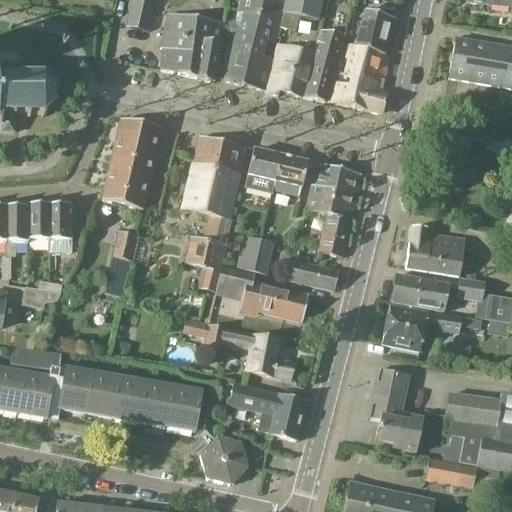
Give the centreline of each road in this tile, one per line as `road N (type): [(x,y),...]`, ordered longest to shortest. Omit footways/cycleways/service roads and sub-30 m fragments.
road 1 (residential): [(393,153),(108,91),(71,187),(0,192)]
road 2 (secondary): [(296,511),(393,153)]
road 3 (residential): [(272,511),(0,452)]
road 4 (unknown): [(338,356),(511,389)]
road 5 (secondary): [(393,153),(421,0)]
